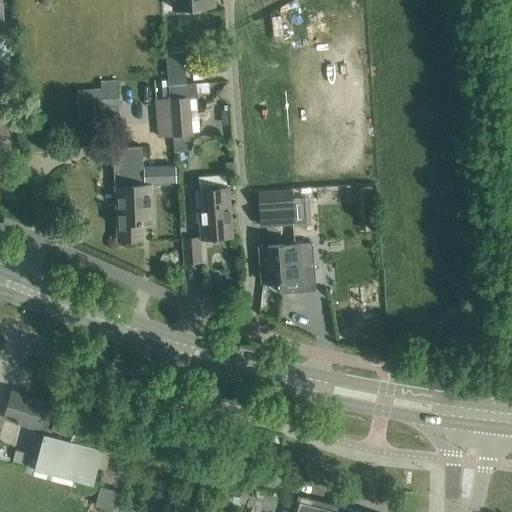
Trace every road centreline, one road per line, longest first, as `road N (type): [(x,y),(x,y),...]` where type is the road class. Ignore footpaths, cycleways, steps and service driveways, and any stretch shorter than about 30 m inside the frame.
road 1 (secondary): [(473,404),(277,367),(0,271)]
road 2 (secondary): [(0,292),(189,363),(448,424)]
